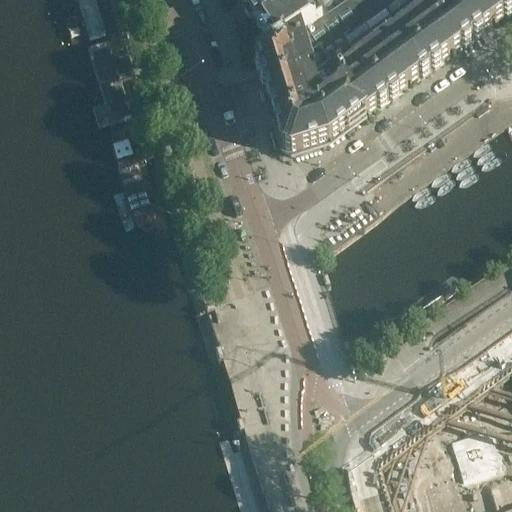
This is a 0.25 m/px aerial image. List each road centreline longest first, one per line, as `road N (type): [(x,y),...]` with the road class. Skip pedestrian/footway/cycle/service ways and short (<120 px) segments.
road 1 (residential): [(511,57),(302,201),(259,220)]
road 2 (residential): [(400,395),(358,410),(340,403),(311,364),(259,220)]
road 3 (residential): [(259,220),(178,0)]
road 4 (unclassified): [(511,348),(360,455),(336,488)]
